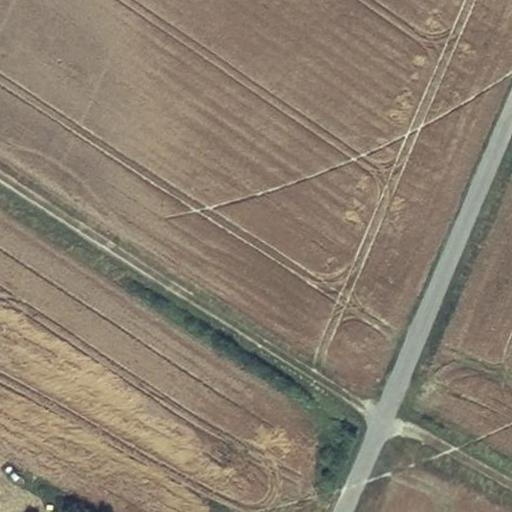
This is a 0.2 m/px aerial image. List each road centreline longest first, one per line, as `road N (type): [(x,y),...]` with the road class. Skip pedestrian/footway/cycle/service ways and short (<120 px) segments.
road 1 (track): [(385,418),(0,184)]
road 2 (unclassified): [(511,116),(385,418)]
road 3 (track): [(385,418),(511,489)]
